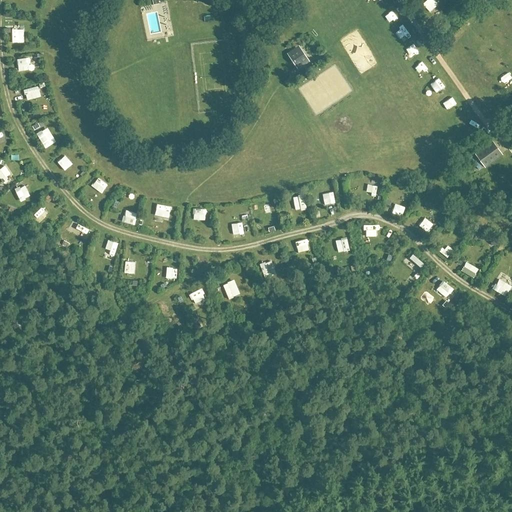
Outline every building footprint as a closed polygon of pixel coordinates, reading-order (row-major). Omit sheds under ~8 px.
[(25,40),(25,29),(15,30),(16,41),(25,40)] [(301,44),(287,53),(299,70),(312,61),(301,44)] [(32,59),(20,60),(21,72),(34,70),(32,59)] [(40,87),(26,91),(28,97),(34,96),(35,99),(43,97),(40,87)] [(49,129),(40,134),(45,144),(55,138),(49,129)] [(484,144),(470,158),(484,173),(498,159),(484,144)] [(68,172),(76,165),(68,156),(60,163),(68,172)] [(0,173),(4,182),(14,178),(9,167),(0,171),(0,173)] [(21,182),(25,192),(34,189),(30,178),(21,182)] [(101,179),(95,187),(105,194),(111,186),(101,179)] [(136,208),(140,196),(128,192),(124,205),(136,208)] [(48,204),(59,209),(62,203),(51,198),(48,204)] [(161,205),(157,217),(171,221),(174,208),(161,205)] [(197,221),(209,221),(209,210),(197,210),(197,221)] [(83,227),(79,237),(91,241),(95,231),(83,227)] [(108,255),(118,257),(121,244),(110,241),(108,255)] [(138,275),(138,263),(128,263),(127,275),(138,275)] [(236,295),(241,292),(237,282),(226,286),(232,300),(237,298),(236,295)] [(199,309),(209,305),(204,291),(193,295),(199,309)] [(174,332),(186,326),(180,314),(168,320),(174,332)]
